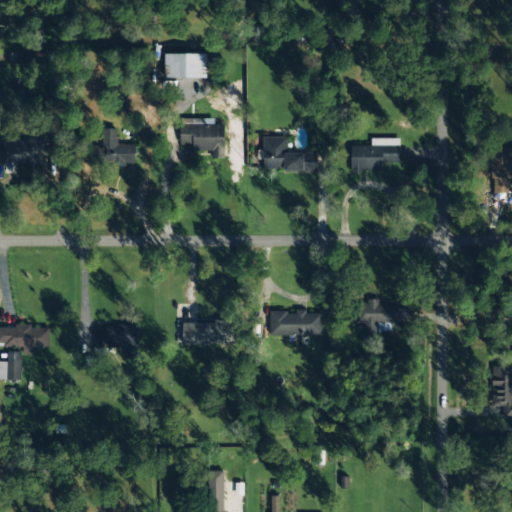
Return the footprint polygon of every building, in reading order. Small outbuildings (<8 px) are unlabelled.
[(165,78),(209,78),(209,53),(165,53),(165,78)] [(224,123),(179,124),(179,145),(192,145),(193,151),(225,151),(224,123)] [(1,164),(45,164),(45,135),(32,135),(32,140),(1,140),(1,164)] [(316,170),(316,152),(286,153),(286,137),(261,137),(262,171),(316,170)] [(351,146),(351,171),(383,171),(383,162),(399,162),(399,139),(371,139),(371,145),(351,146)] [(135,166),(136,144),(92,142),(91,164),(135,166)] [(492,192),(509,192),(509,148),(492,148),(492,192)] [(399,305),(378,304),(379,300),(360,300),(359,323),(364,323),(363,333),(377,333),(377,322),(398,323),(399,305)] [(269,336),(319,335),(318,311),(269,311),(269,336)] [(182,322),(182,344),(236,344),(236,322),(182,322)] [(0,347),(48,347),(48,326),(0,326),(0,347)] [(94,327),(93,354),(136,354),(137,327),(94,327)] [(20,378),(20,352),(6,352),(6,378),(20,378)] [(491,405),(503,406),(503,418),(511,418),(511,366),(492,366),(491,405)] [(207,471),(207,511),(223,511),(223,471),(207,471)] [(271,511),(279,511),(279,496),(271,496),(271,511)]
